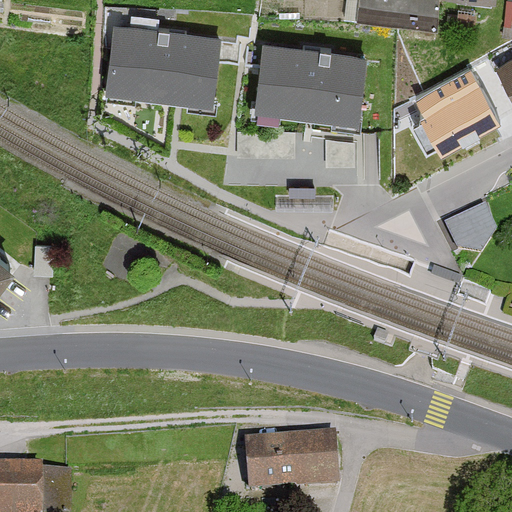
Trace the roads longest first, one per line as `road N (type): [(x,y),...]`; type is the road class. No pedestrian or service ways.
road 1 (secondary): [(0,354),(135,349),(243,359),(368,386),(511,436)]
road 2 (track): [(0,430),(332,421),(369,433)]
road 3 (unclassified): [(295,222),(172,167)]
